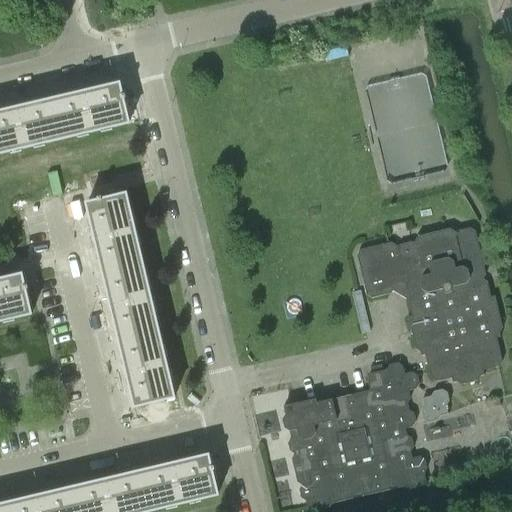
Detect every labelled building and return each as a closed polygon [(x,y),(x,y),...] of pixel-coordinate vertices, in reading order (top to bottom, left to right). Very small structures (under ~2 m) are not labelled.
[(119,84),(51,100),(61,140),(128,124),(123,102),(123,100),(126,99),(125,95),(122,95),(119,84)] [(0,154),(61,140),(51,100),(0,112),(0,154)] [(102,272),(142,263),(126,194),(101,200),(101,197),(97,198),(97,201),(86,204),(102,272)] [(410,296),(407,301),(410,312),(407,317),(415,349),(420,352),(420,356),(424,355),(430,378),(435,382),(451,378),(452,383),(456,382),(461,385),(477,381),(480,376),(484,375),(482,370),(498,367),(501,361),(496,338),(500,337),(499,333),(502,328),(494,296),(490,297),(487,282),(482,279),(485,275),(483,267),(486,262),(484,254),(479,251),(475,232),(469,228),(457,231),(456,233),(449,229),(417,236),(413,243),(411,242),(399,245),(397,247),(390,243),(360,250),(356,255),(366,295),(371,298),(390,294),(395,287),(410,296)] [(102,272),(118,339),(158,330),(142,263),(102,272)] [(0,279),(0,321),(31,315),(25,290),(28,290),(27,286),(24,286),(21,275),(0,279)] [(362,304),(355,306),(358,321),(366,319),(362,304)] [(158,330),(118,339),(134,407),(174,398),(158,330)] [(406,490),(414,488),(417,483),(426,481),(424,473),(427,468),(425,460),(419,456),(412,458),(410,451),(413,446),(412,439),(407,436),(405,429),(412,427),(415,421),(414,413),(408,410),(407,404),(410,398),(408,391),(415,389),(419,384),(417,376),(411,372),(404,374),(402,367),(397,363),(389,365),(386,370),(370,374),(367,379),(369,390),(316,403),(315,399),(290,405),(283,407),(285,415),(282,420),(284,428),(289,431),(291,438),(287,443),(289,451),(295,455),(292,460),(297,481),(302,484),(298,490),(300,498),(305,501),(307,509),(315,507),(320,510),(329,508),(332,504),(401,487),(406,490)] [(430,396),(422,398),(424,407),(421,411),(423,420),(429,423),(437,421),(440,416),(448,414),(446,406),(449,401),(447,393),(442,390),(433,392),(430,396)] [(140,472),(150,511),(217,495),(211,471),(214,470),(213,466),(210,467),(208,456),(140,472)] [(146,511),(150,511),(140,472),(73,488),(78,511),(146,511)] [(78,511),(73,488),(5,504),(7,511),(78,511)]
